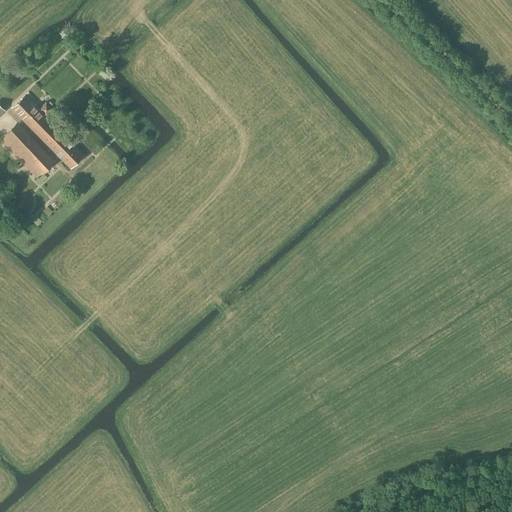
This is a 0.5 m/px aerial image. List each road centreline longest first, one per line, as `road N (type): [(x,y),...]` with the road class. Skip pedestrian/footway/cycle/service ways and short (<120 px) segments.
road 1 (track): [(0,403),(225,183),(244,154),(243,124),(139,11),(153,0)]
road 2 (track): [(511,118),(383,0)]
